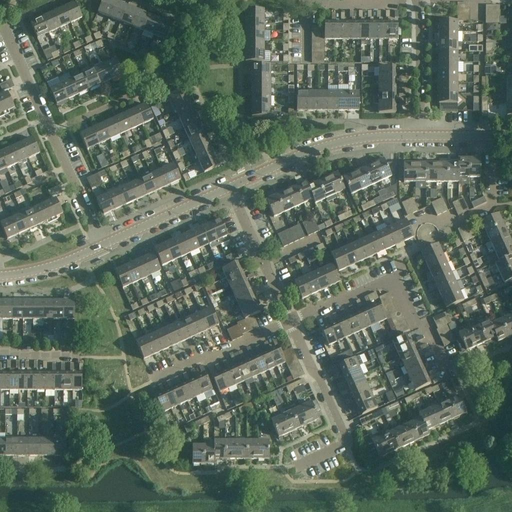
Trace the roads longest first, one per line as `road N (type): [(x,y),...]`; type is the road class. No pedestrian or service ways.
road 1 (residential): [(446,370),(395,276),(289,321)]
road 2 (tertiary): [(228,187),(327,146),(419,136)]
road 3 (residential): [(298,466),(345,439),(289,321)]
road 4 (residential): [(306,61),(307,2),(410,0)]
road 5 (residential): [(410,227),(466,220),(490,206),(491,137)]
road 6 (residential): [(289,321),(228,187)]
road 7 (residential): [(157,377),(289,321)]
road 8 (tertiary): [(101,246),(228,187)]
road 9 (residential): [(51,133),(176,76)]
road 10 (residential): [(419,136),(417,0)]
road 11 (residential): [(101,246),(51,133)]
